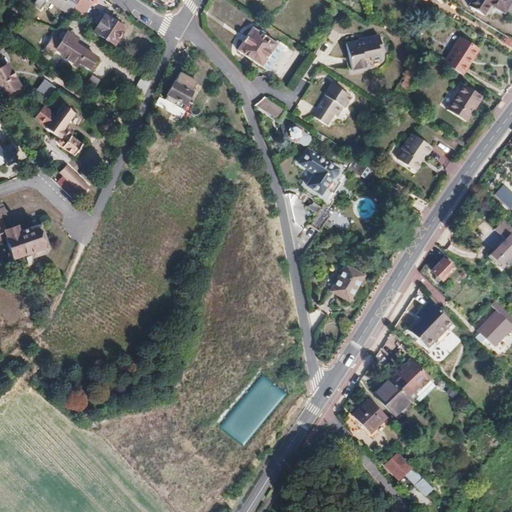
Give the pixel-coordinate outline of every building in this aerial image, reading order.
[(35,0),(32,5),(39,10),(43,4),(37,0),(35,0)] [(37,0),(43,4),(45,0),(46,0),(68,15),(70,11),(73,7),(77,0),(37,0)] [(83,0),(77,0),(73,7),(83,14),(90,4),(83,0)] [(472,0),(469,9),(484,16),(490,4),(504,11),(509,0),(472,0)] [(73,7),(70,11),(80,18),(83,14),(73,7)] [(125,28),(105,14),(94,31),(114,44),(125,28)] [(266,70),(281,48),(251,28),(236,50),(266,70)] [(55,34),(46,47),(54,52),(58,47),(65,52),(63,55),(76,65),(79,61),(89,69),(97,58),(74,41),(78,35),(70,30),(63,40),(55,34)] [(361,39),(347,42),(351,68),(365,66),(364,60),(380,57),(378,45),(381,45),(379,34),(371,36),(371,38),(361,40),(361,39)] [(0,52),(8,46),(3,39),(0,41),(0,52)] [(445,65),(461,75),(470,62),(472,64),(481,51),(463,39),(445,65)] [(1,67),(0,65),(0,92),(2,96),(18,87),(5,65),(1,67)] [(173,82),(190,91),(194,81),(192,77),(178,71),(173,82)] [(134,88),(144,94),(150,84),(140,78),(134,88)] [(36,91),(46,98),(53,87),(43,80),(36,91)] [(188,100),(191,92),(190,91),(173,82),(172,82),(164,100),(185,111),(189,113),(193,103),(188,100)] [(352,98),(333,85),(325,95),(327,97),(314,117),(326,126),(333,116),(336,118),(343,108),(345,109),(352,98)] [(483,98),(464,87),(448,112),(466,123),(483,98)] [(254,106),(276,120),(282,110),(262,96),(253,104),(254,106)] [(156,105),(181,119),(185,111),(164,100),(160,98),(156,105)] [(63,103),(61,105),(72,113),(73,111),(63,103)] [(61,128),(72,113),(61,105),(44,127),(56,137),(55,139),(55,140),(56,141),(72,154),(79,145),(68,136),(69,134),(61,128)] [(100,124),(107,129),(110,124),(112,122),(105,118),(104,119),(100,124)] [(235,138),(217,128),(212,137),(231,147),(235,138)] [(292,129),(290,134),(291,140),(297,144),(302,143),(305,138),(303,131),(298,129),(292,129)] [(422,152),(425,154),(426,155),(431,148),(411,133),(400,149),(403,151),(396,160),(412,171),(418,162),(416,161),(422,152)] [(0,165),(9,161),(0,143),(0,165)] [(341,170),(343,167),(313,148),(310,152),(341,170)] [(429,156),(445,166),(450,157),(434,148),(429,156)] [(88,172),(95,157),(84,152),(76,166),(88,172)] [(304,162),(320,173),(319,174),(333,181),(335,177),(337,178),(341,170),(310,152),(304,162)] [(419,163),(425,154),(422,152),(416,161),(418,162),(419,163)] [(363,176),(369,168),(368,167),(367,164),(362,161),(357,158),(349,170),(360,176),(363,176)] [(60,173),(64,176),(82,193),(89,186),(68,165),(60,173)] [(374,170),(369,168),(363,176),(367,179),(374,170)] [(313,184),(327,191),(333,181),(319,174),(313,184)] [(56,183),(75,201),(82,193),(64,176),(56,183)] [(312,186),(325,195),(327,191),(313,184),(312,186)] [(511,193),(502,185),(493,195),(509,209),(511,205),(511,193)] [(311,220),(320,226),(329,211),(319,205),(310,220),(311,220)] [(13,265),(31,258),(45,253),(37,232),(20,239),(18,232),(6,236),(0,222),(5,220),(1,211),(0,211),(0,245),(5,244),(13,265)] [(308,224),(317,230),(320,226),(311,220),(308,224)] [(37,232),(45,253),(31,258),(34,264),(52,257),(42,230),(37,232)] [(511,251),(511,239),(506,234),(487,255),(499,266),(511,251)] [(452,268),(441,259),(431,270),(441,280),(452,268)] [(348,268),(366,278),(349,267),(348,268)] [(333,292),(351,303),(366,278),(348,268),(333,292)] [(408,332),(425,347),(449,322),(428,303),(416,316),(419,320),(408,332)] [(511,334),(511,332),(511,316),(498,303),(493,308),(496,311),(500,314),(483,335),(485,337),(481,342),(486,347),(491,342),(499,349),(501,346),(511,334)] [(486,322),(496,311),(493,308),(484,320),(486,322)] [(511,344),(511,334),(501,346),(506,351),(511,344)] [(373,393),(392,414),(412,395),(416,399),(419,403),(437,386),(411,358),(373,393)] [(416,399),(412,395),(392,414),(396,418),(416,399)] [(368,399),(352,415),(369,433),(386,415),(368,399)] [(369,433),(352,415),(350,417),(371,439),(390,419),(386,415),(369,433)] [(380,461),(396,479),(403,473),(410,467),(393,449),(380,461)] [(403,473),(413,484),(420,478),(410,467),(403,473)] [(430,489),(420,478),(413,484),(412,485),(422,496),(430,489)]
